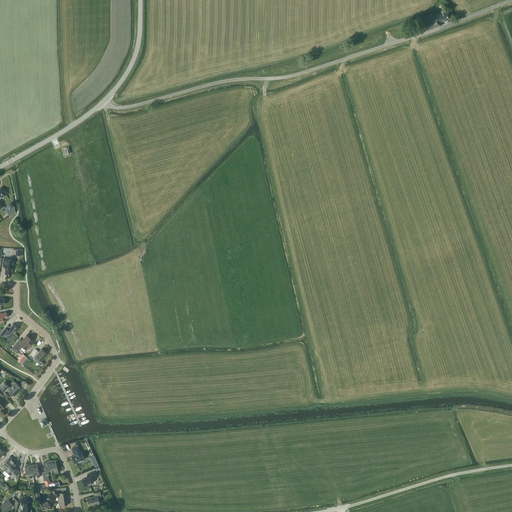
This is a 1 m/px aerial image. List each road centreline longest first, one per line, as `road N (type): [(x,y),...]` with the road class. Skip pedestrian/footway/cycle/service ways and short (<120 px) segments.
road 1 (unclassified): [(103,100),(123,107),(230,79),(288,76),(402,40)]
road 2 (unclassified): [(319,511),(511,465)]
road 3 (residential): [(0,282),(15,286),(18,311),(55,353),(0,428)]
road 4 (residential): [(79,511),(57,449),(26,451),(0,430)]
road 5 (tertiary): [(0,167),(103,100)]
